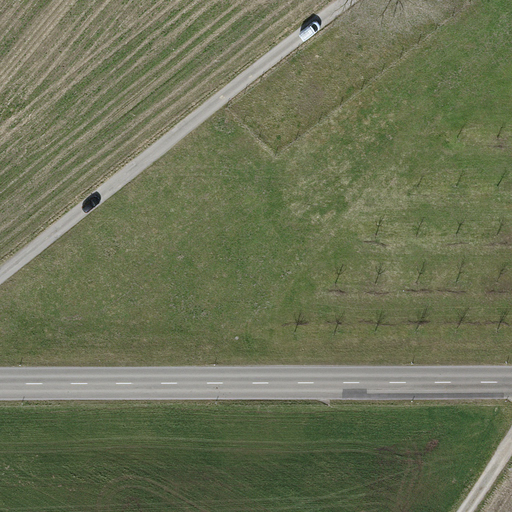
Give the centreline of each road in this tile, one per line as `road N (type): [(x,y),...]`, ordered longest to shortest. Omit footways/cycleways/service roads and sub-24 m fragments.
road 1 (tertiary): [(0,383),(511,381)]
road 2 (track): [(0,276),(349,0)]
